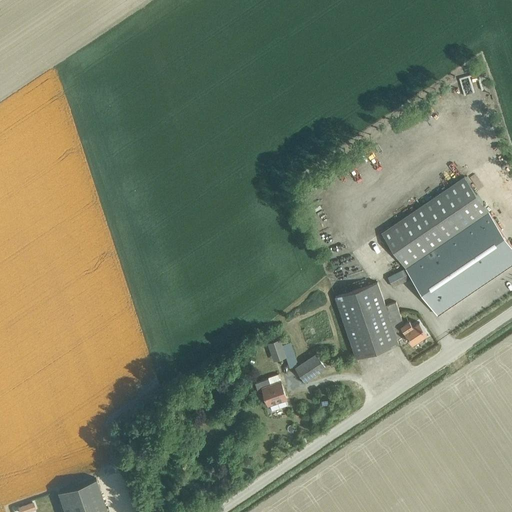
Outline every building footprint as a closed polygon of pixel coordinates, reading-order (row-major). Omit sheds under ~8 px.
[(394,287),(413,278),(438,314),(511,263),(511,245),(465,176),(382,232),(407,268),(389,277),(394,287)] [(386,305),(385,303),(377,281),(335,295),(356,357),(399,342),(398,340),(406,334),(412,343),(426,334),(419,322),(414,325),(410,319),(403,323),(396,302),(386,305)] [(282,344),(289,367),(296,364),(289,342),(282,344)] [(304,380),(325,366),(316,354),(296,368),(304,380)] [(285,397),(280,380),(271,383),(269,377),(255,381),(257,389),(263,387),(268,403),(269,403),(272,409),(287,404),(284,397),(285,397)] [(108,511),(96,477),(58,491),(65,511),(108,511)]
